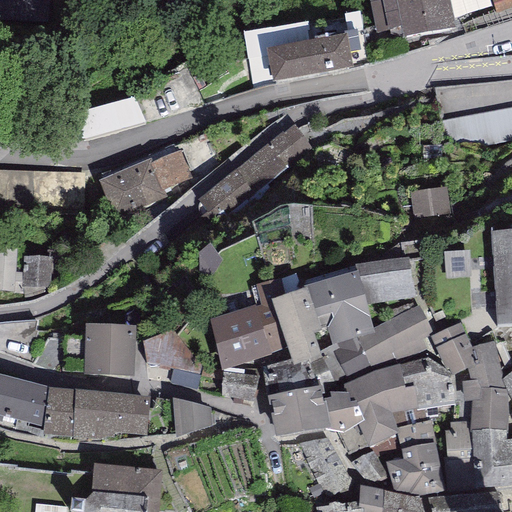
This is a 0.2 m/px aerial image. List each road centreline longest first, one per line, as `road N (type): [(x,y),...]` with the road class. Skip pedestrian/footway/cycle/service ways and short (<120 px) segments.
road 1 (residential): [(410,69),(387,94),(297,116),(62,299),(0,313)]
road 2 (residential): [(410,69),(277,98),(110,150),(0,162)]
road 3 (residential): [(0,362),(58,383),(173,394),(252,425)]
